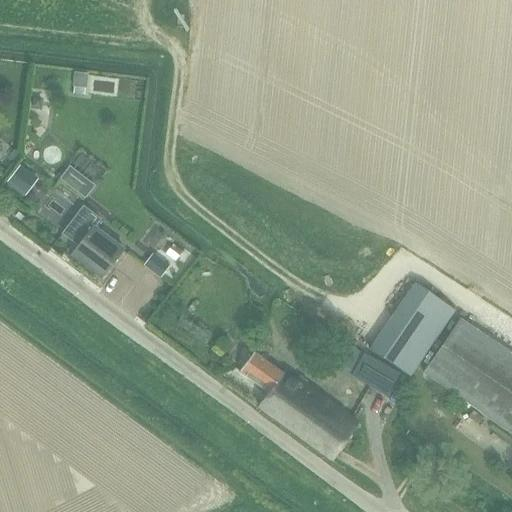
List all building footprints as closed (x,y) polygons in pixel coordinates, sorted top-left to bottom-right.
[(75,73),(73,87),(74,88),(85,89),(87,89),(89,75),(75,73)] [(33,99),(32,108),(41,109),(42,100),(33,99)] [(14,151),(7,160),(14,165),(21,156),(14,151)] [(19,165),(3,186),(15,195),(31,174),(19,165)] [(70,166),(60,179),(85,199),(95,186),(70,166)] [(63,234),(78,246),(71,255),(103,279),(124,250),(94,228),(100,220),(83,207),(63,234)] [(153,255),(144,266),(161,279),(170,267),(153,255)] [(415,284),(369,352),(409,379),(455,312),(415,284)] [(511,430),(511,352),(462,319),(426,372),(511,430)] [(351,377),(386,397),(399,375),(340,341),(325,366),(349,380),(351,377)] [(255,352),(241,372),(270,393),(261,406),(333,458),(359,422),(288,370),(285,374),(255,352)]
